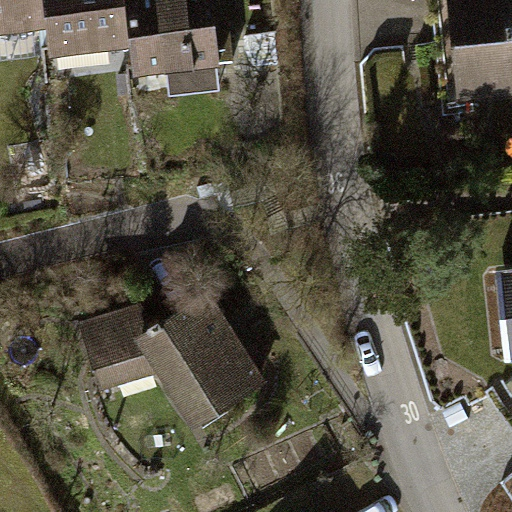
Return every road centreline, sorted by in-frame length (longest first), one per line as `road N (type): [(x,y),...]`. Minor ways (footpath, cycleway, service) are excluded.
road 1 (residential): [(338,0),(350,210),(439,511)]
road 2 (residential): [(0,258),(222,201)]
